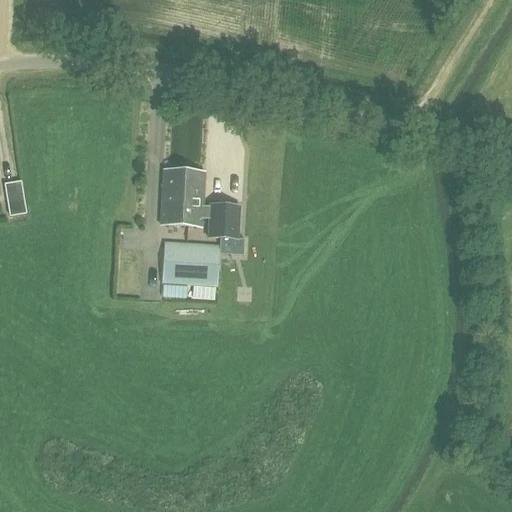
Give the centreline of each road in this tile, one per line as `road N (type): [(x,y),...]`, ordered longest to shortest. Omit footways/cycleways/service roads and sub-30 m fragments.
road 1 (unclassified): [(511,158),(196,70),(67,59),(0,65)]
road 2 (track): [(496,0),(413,132)]
